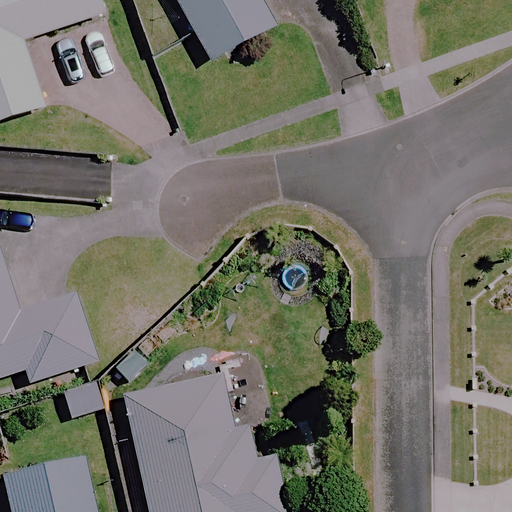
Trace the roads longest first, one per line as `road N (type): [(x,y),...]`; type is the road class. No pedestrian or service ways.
road 1 (residential): [(407,511),(402,169)]
road 2 (residential): [(197,198),(402,169)]
